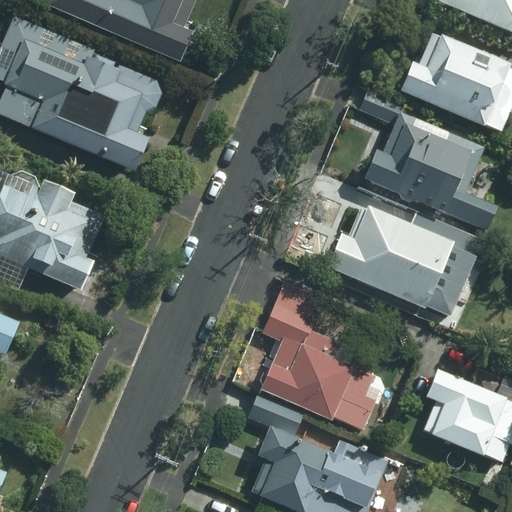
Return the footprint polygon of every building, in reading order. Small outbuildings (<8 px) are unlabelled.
[(42,11),(175,67),(187,36),(179,33),(193,0),(192,0),(36,0),(45,4),(42,11)] [(511,0),(434,0),(432,6),(511,40),(511,0)] [(0,95),(0,123),(129,178),(143,143),(132,139),(140,118),(149,115),(155,99),(150,87),(91,63),(94,57),(8,20),(0,38),(0,91),(2,92),(0,95)] [(395,96),(480,132),(482,129),(498,136),(511,102),(511,76),(505,74),(506,70),(429,38),(415,70),(407,67),(395,96)] [(392,128),(401,106),(365,91),(356,113),(392,128)] [(440,214),(483,233),(494,210),(461,196),(480,153),(397,117),(378,158),(373,156),(361,183),(439,218),(440,214)] [(32,279),(75,297),(87,267),(80,264),(99,220),(67,206),(69,200),(37,187),(35,192),(0,177),(0,283),(26,294),(32,279)] [(322,273),(435,320),(460,259),(472,264),(481,241),(414,213),(407,229),(362,211),(361,215),(356,213),(344,243),(336,240),(322,273)] [(321,302),(281,285),(259,336),(279,345),(257,396),(327,426),(329,422),(360,435),(373,406),(362,401),(370,382),(349,374),(354,362),(332,353),(334,347),(307,335),(321,302)] [(0,354),(11,329),(0,324),(0,354)] [(511,449),(511,407),(434,376),(422,403),(432,407),(421,434),(428,437),(427,441),(480,463),(481,460),(499,467),(507,448),(511,449)] [(301,416),(256,397),(247,420),(291,439),(301,416)] [(383,431),(370,426),(365,439),(378,444),(383,431)] [(335,444),(330,459),(265,432),(252,461),(261,465),(248,496),(256,500),(255,502),(278,511),(362,511),(361,511),(373,484),(376,486),(385,465),(335,444)]
